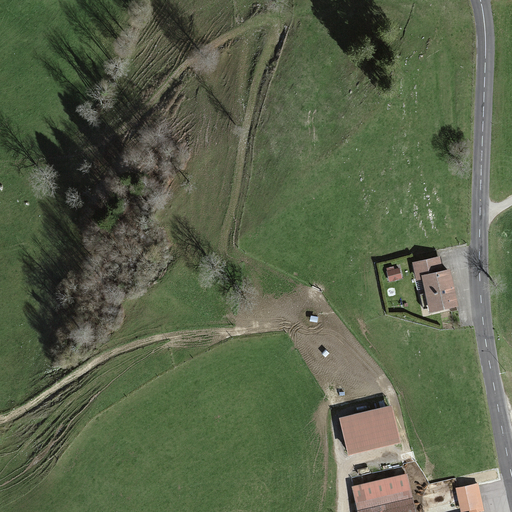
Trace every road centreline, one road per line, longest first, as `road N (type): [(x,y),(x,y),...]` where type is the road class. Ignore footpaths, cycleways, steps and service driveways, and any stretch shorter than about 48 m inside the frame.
road 1 (track): [(331,332),(329,305),(316,293),(235,257),(225,241),(275,21),(247,24),(197,54),(118,132),(63,158),(38,151),(22,122),(8,0)]
road 2 (track): [(344,511),(348,465),(406,451),(398,412),(365,352),(331,332),(306,327),(161,341),(87,366),(0,421)]
road 3 (secondary): [(511,475),(486,351),(479,215)]
road 4 (track): [(479,215),(467,213),(448,59),(420,0)]
road 5 (secondary): [(479,215),(480,0)]
